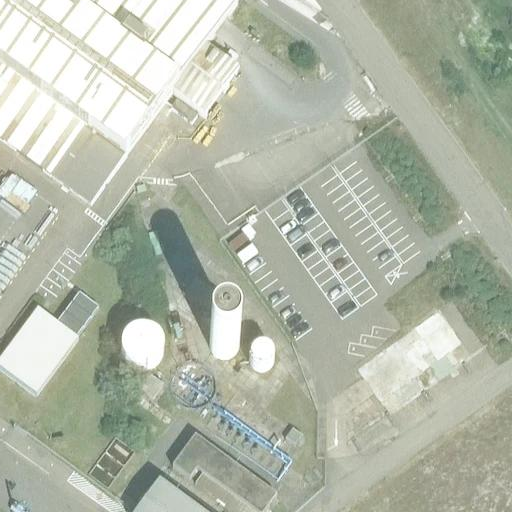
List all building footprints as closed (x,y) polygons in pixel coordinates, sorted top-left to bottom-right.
[(0,0),(0,116),(64,163),(89,129),(123,154),(170,90),(207,117),(239,71),(169,20),(183,0),(0,0)] [(5,164),(0,173),(0,188),(6,192),(18,172),(5,164)] [(189,284),(181,296),(225,328),(234,317),(227,312),(231,306),(200,283),(196,289),(189,284)] [(385,397),(467,341),(444,308),(362,364),(385,397)] [(77,343),(36,314),(0,363),(0,373),(35,400),(77,343)] [(158,354),(160,347),(159,340),(157,336),(155,333),(151,330),(148,328),(141,326),(134,327),(130,329),(126,331),(124,334),(121,338),(120,342),(119,346),(120,354),(124,360),(128,363),(131,365),(135,366),(140,367),(144,366),(148,365),(154,361),(157,358),(158,354)] [(236,351),(237,345),(236,340),(233,335),(229,332),(224,331),(218,332),(214,334),(210,339),(208,345),(209,351),(212,355),(217,359),(222,360),(228,359),(233,355),(236,351)] [(151,401),(161,387),(148,377),(138,392),(151,401)] [(198,511),(158,483),(137,511),(198,511)]
